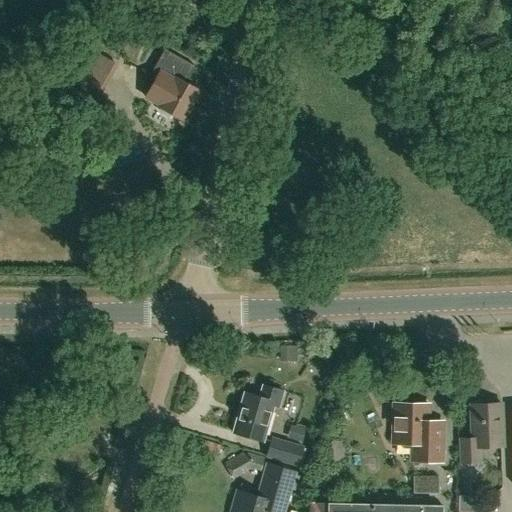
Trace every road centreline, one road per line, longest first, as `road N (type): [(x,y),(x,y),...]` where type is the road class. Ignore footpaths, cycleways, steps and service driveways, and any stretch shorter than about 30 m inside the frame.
road 1 (secondary): [(187,313),(511,300)]
road 2 (residential): [(187,313),(262,0)]
road 3 (secondary): [(0,311),(187,313)]
